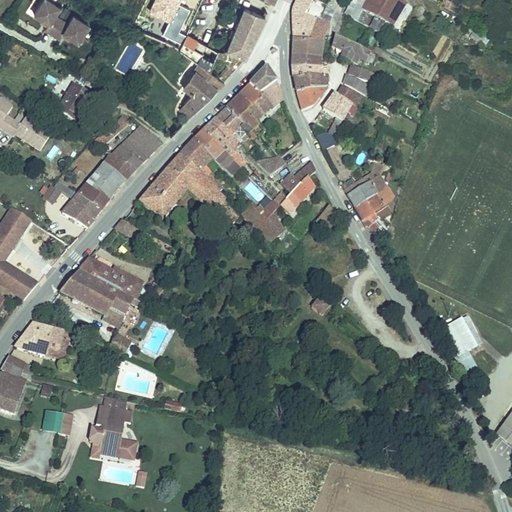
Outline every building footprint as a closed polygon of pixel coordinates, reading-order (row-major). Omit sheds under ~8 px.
[(58,1),(55,0),(37,0),(32,9),(40,14),(47,18),(46,20),(43,24),(58,33),(60,30),(62,27),(68,31),(77,36),(87,19),(72,10),(67,18),(53,10),(58,1)] [(293,0),(289,10),(290,26),(322,40),(325,32),(319,29),(320,27),(311,21),(314,12),(302,6),(303,0),(293,0)] [(393,0),(367,0),(362,9),(392,25),(403,6),(393,0)] [(147,12),(136,31),(200,65),(225,78),(242,61),(262,13),(242,6),(224,46),(237,52),(222,68),(211,62),(217,49),(147,12)] [(331,21),(324,17),(322,20),(331,25),(334,27),(337,21),(332,18),(331,21)] [(331,25),(322,20),(320,27),(328,29),(331,25)] [(322,40),(290,26),(290,52),(315,58),(322,40)] [(354,55),(358,46),(332,34),(329,43),(354,55)] [(354,55),(329,43),(327,47),(353,58),(354,55)] [(315,58),(290,52),(290,65),(312,68),(315,58)] [(360,77),(363,68),(348,62),(347,64),(346,65),(343,71),(360,77)] [(183,100),(196,108),(225,78),(200,65),(190,78),(182,74),(175,85),(188,93),(183,100)] [(312,68),(290,65),(290,75),(321,77),(319,71),(311,70),(312,68)] [(265,69),(249,87),(260,98),(275,82),(265,69)] [(342,74),(339,81),(367,95),(370,88),(342,74)] [(321,77),(290,75),(291,90),(292,93),(322,83),(321,77)] [(249,87),(240,97),(252,110),(246,114),(255,123),(280,99),(275,82),(260,98),(249,87)] [(322,83),(292,93),(296,108),(310,104),(322,84),(322,83)] [(60,95),(51,109),(70,120),(84,94),(67,84),(63,91),(59,88),(56,93),(60,95)] [(335,93),(349,101),(353,93),(338,85),(335,93)] [(326,99),(319,108),(338,120),(349,101),(335,93),(330,90),(326,99)] [(240,97),(233,104),(245,116),(246,114),(252,110),(240,97)] [(0,127),(9,117),(5,115),(11,105),(0,98),(0,127)] [(233,104),(224,113),(236,125),(245,116),(233,104)] [(374,107),(370,113),(381,119),(384,113),(374,107)] [(116,113),(93,142),(102,148),(126,120),(116,113)] [(224,113),(215,122),(233,140),(235,142),(238,140),(244,134),(236,125),(224,113)] [(19,123),(9,117),(0,127),(0,128),(12,136),(14,132),(40,148),(51,129),(25,114),(19,123)] [(245,116),(236,125),(244,134),(255,123),(246,114),(245,116)] [(134,169),(162,139),(129,116),(126,120),(102,148),(108,152),(134,169)] [(328,118),(319,132),(329,135),(336,122),(328,118)] [(215,122),(203,134),(235,165),(237,167),(241,162),(227,146),(233,140),(215,122)] [(203,134),(193,143),(208,159),(214,154),(218,159),(216,161),(227,172),(235,165),(203,134)] [(244,134),(238,140),(247,149),(253,143),(244,134)] [(193,143),(181,156),(196,172),(204,163),(208,159),(193,143)] [(247,149),(244,152),(256,163),(264,155),(253,143),(247,149)] [(54,160),(58,148),(51,146),(47,158),(54,160)] [(124,179),(134,169),(108,152),(101,161),(124,179)] [(264,155),(256,163),(266,175),(276,168),(264,155)] [(168,170),(138,205),(161,222),(189,191),(227,229),(239,216),(231,208),(220,196),(196,172),(181,156),(168,170)] [(101,161),(85,180),(107,199),(124,179),(101,161)] [(289,178),(295,184),(301,178),(303,176),(307,172),(310,169),(306,162),(289,178)] [(204,163),(196,172),(220,196),(224,192),(218,187),(223,182),(204,163)] [(337,184),(349,204),(379,179),(379,178),(372,167),(367,171),(362,165),(337,184)] [(301,178),(295,184),(301,191),(308,184),(305,181),(301,178)] [(349,204),(361,223),(363,222),(373,213),(370,209),(387,192),(379,179),(349,204)] [(85,180),(76,191),(99,209),(107,199),(85,180)] [(295,184),(282,195),(292,205),(303,193),(301,191),(295,184)] [(50,186),(41,199),(51,206),(60,194),(50,186)] [(99,209),(76,191),(59,211),(85,226),(99,209)] [(310,225),(316,218),(326,204),(315,194),(298,215),(310,225)] [(231,208),(239,216),(252,204),(244,196),(231,208)] [(259,199),(252,205),(262,215),(268,208),(259,199)] [(252,204),(239,216),(266,245),(278,232),(262,215),(252,205),(252,204)] [(262,215),(278,232),(285,224),(273,212),(277,208),(273,204),(268,208),(262,215)] [(325,227),(335,213),(326,204),(316,218),(325,227)] [(9,208),(0,222),(0,261),(3,263),(28,220),(9,208)] [(368,229),(378,220),(373,213),(363,222),(368,229)] [(289,224),(302,236),(310,225),(298,215),(289,224)] [(126,223),(117,234),(129,240),(137,230),(126,223)] [(88,260),(79,270),(136,300),(144,284),(118,271),(116,274),(88,260)] [(0,261),(0,284),(19,296),(23,298),(37,282),(3,263),(0,261)] [(77,272),(61,291),(104,313),(109,305),(125,313),(131,300),(77,272)] [(157,292),(167,297),(173,286),(164,280),(157,292)] [(382,283),(377,286),(384,297),(389,294),(382,283)] [(320,318),(330,306),(319,296),(308,308),(320,318)] [(511,330),(511,316),(477,298),(471,309),(511,330)] [(109,305),(104,313),(106,320),(122,329),(125,313),(109,305)] [(468,386),(482,380),(468,352),(480,346),(465,316),(440,328),(468,386)] [(33,323),(15,348),(43,357),(48,344),(66,350),(70,337),(48,328),(33,323)] [(117,333),(110,346),(123,353),(130,340),(117,333)] [(48,344),(43,357),(61,363),(66,350),(48,344)] [(13,357),(8,366),(15,370),(20,361),(13,357)] [(20,361),(15,370),(26,376),(31,367),(20,361)] [(0,374),(0,408),(15,413),(24,386),(26,382),(0,374)] [(26,382),(24,386),(42,390),(43,383),(26,380),(26,382)] [(179,410),(180,402),(165,399),(164,407),(179,410)] [(98,404),(96,416),(115,421),(118,408),(98,404)] [(132,410),(118,408),(115,421),(96,416),(94,425),(101,426),(98,444),(97,450),(118,453),(123,420),(130,421),(132,410)] [(63,429),(74,430),(76,417),(64,416),(63,424),(63,429)] [(511,418),(499,436),(511,445),(511,418)] [(98,444),(101,426),(94,425),(90,427),(89,439),(91,442),(98,444)] [(147,475),(138,473),(136,484),(145,485),(147,475)]
